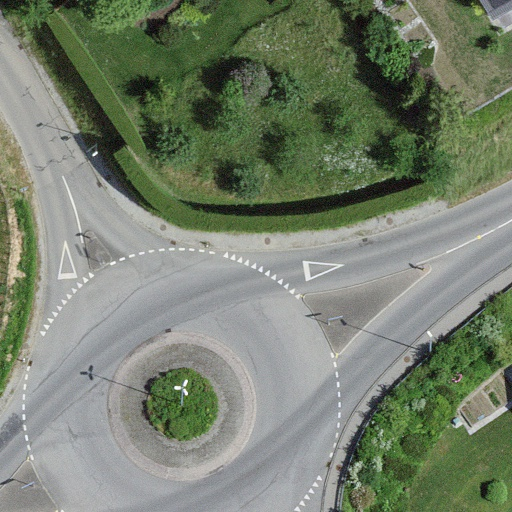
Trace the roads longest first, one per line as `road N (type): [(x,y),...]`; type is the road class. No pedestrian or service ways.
road 1 (secondary): [(300,330),(511,220)]
road 2 (residential): [(0,80),(103,293)]
road 3 (secondary): [(300,330),(271,295),(232,273),(187,265),(143,272),(103,293)]
road 4 (secondary): [(255,511),(285,487),(308,451),(319,411),(316,369),(300,330)]
road 5 (secondary): [(103,293),(58,357),(51,396),(73,471)]
